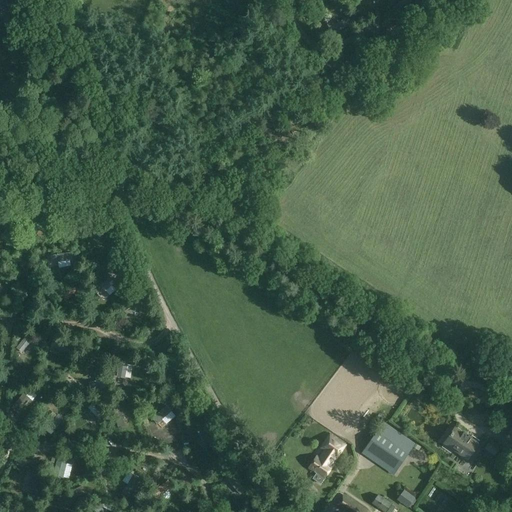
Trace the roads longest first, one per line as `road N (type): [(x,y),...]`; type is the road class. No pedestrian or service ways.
road 1 (track): [(121,173),(430,370),(482,387),(502,405),(491,431),(461,420),(452,393)]
road 2 (unclassified): [(264,497),(139,254),(94,59),(72,0)]
road 3 (track): [(0,471),(16,448),(161,454),(202,478),(210,511)]
road 4 (track): [(172,323),(141,342),(89,323),(0,319)]
road 5 (track): [(286,3),(309,42),(331,49),(407,0)]
road 6 (track): [(9,450),(1,413),(8,319)]
road 7 (track): [(0,182),(58,199),(124,194)]
